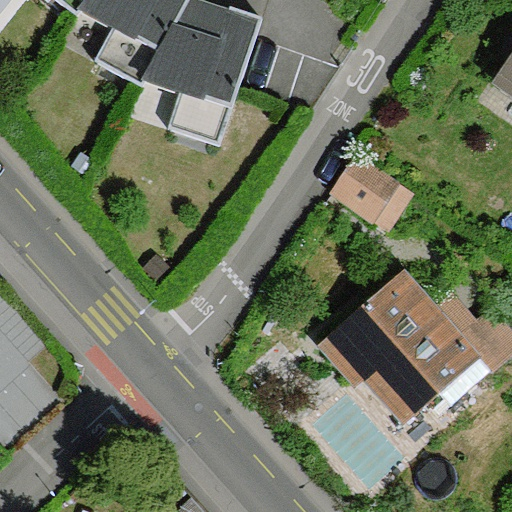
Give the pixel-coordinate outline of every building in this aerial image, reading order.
[(55,0),(79,20),(84,12),(93,0),(55,0)] [(93,0),(84,12),(115,29),(97,65),(145,89),(149,82),(190,3),(192,0),(93,0)] [(229,17),(190,3),(149,82),(182,94),(169,132),(223,150),(242,90),(264,21),(231,9),(229,17)] [(359,156),(334,194),(378,223),(403,185),(359,156)] [(374,321),(334,359),(359,388),(368,379),(410,424),(484,359),(437,306),(407,274),(365,311),(374,321)] [(437,306),(484,359),(496,372),(511,357),(511,328),(493,308),(479,321),(453,292),(437,306)]
